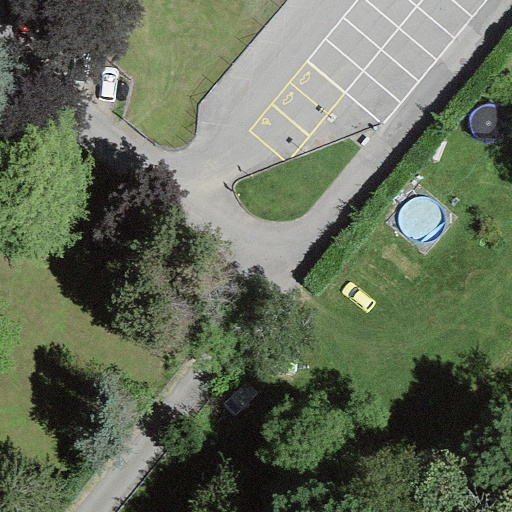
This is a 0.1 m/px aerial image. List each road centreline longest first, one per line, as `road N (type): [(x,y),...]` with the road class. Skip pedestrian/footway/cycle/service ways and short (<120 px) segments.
road 1 (unclassified): [(283,265),(56,103),(0,47)]
road 2 (residential): [(283,265),(505,0)]
road 3 (residential): [(92,511),(283,265)]
